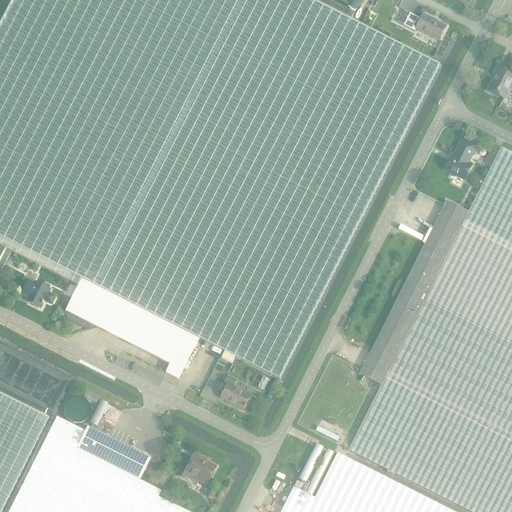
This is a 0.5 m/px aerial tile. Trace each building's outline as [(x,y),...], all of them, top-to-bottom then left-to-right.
[(310,0),(13,0),(0,26),(0,246),(6,250),(11,252),(66,280),(79,287),(82,280),(199,339),(225,352),(221,360),(231,365),(235,358),(277,379),(306,324),(328,280),(339,258),(390,159),(438,65),(405,48),(359,25),(310,0)] [(409,0),(405,8),(411,11),(415,2),(410,0),(409,0)] [(404,11),(397,23),(404,26),(414,32),(416,30),(439,41),(446,27),(431,20),(432,18),(423,14),(421,19),(410,14),(404,11)] [(511,74),(500,68),(488,91),(504,99),(511,83),(511,74)] [(468,165),(477,147),(463,139),(454,157),(451,156),(444,171),(465,181),(472,167),(468,165)] [(487,175),(468,213),(380,386),(348,450),(470,511),(511,511),(511,154),(501,149),(487,175)] [(359,375),(380,386),(468,213),(447,202),(407,280),(382,330),(359,375)] [(0,246),(0,272),(1,273),(11,252),(6,250),(0,246)] [(178,380),(199,339),(82,280),(79,287),(66,313),(148,354),(169,365),(165,374),(178,380)] [(29,281),(22,295),(29,298),(27,302),(41,309),(44,303),(52,307),(57,297),(48,294),(50,290),(35,282),(34,284),(29,281)] [(251,396),(233,387),(236,381),(227,377),(224,383),(227,385),(220,399),(234,406),(234,407),(243,412),(251,396)] [(263,377),(257,388),(264,391),(269,380),(263,377)] [(84,397),(96,404),(99,397),(88,391),(84,397)] [(0,511),(47,419),(0,395),(0,511)] [(99,426),(107,403),(99,400),(91,424),(99,426)] [(160,491),(139,481),(76,449),(85,432),(56,417),(8,511),(187,511),(157,497),(160,491)] [(317,430),(338,441),(340,436),(319,426),(317,430)] [(87,427),(85,432),(76,449),(139,481),(150,459),(87,427)] [(455,511),(426,497),(339,453),(315,500),(308,511),(455,511)] [(206,484),(215,467),(206,462),(204,465),(198,462),(198,461),(191,457),(181,476),(189,480),(191,478),(197,481),(198,479),(206,484)] [(296,482),(294,487),(303,491),(305,486),(296,482)] [(281,511),(308,511),(315,500),(294,489),(281,511)]
